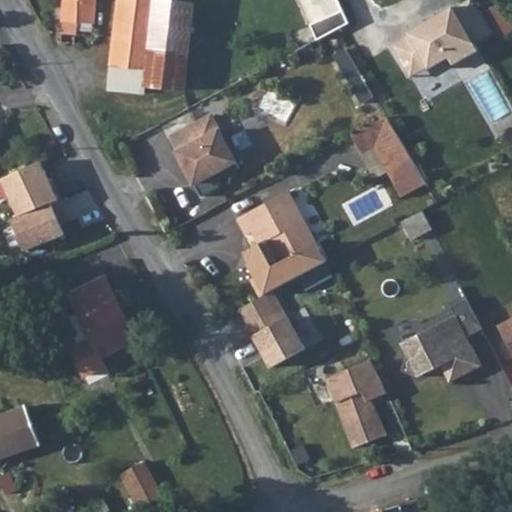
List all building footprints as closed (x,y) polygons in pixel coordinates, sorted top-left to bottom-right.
[(95,24),(97,0),(64,0),(61,33),(78,35),(78,31),(92,32),(93,23),(95,24)] [(119,0),(108,90),(145,94),(146,86),(154,1),(146,0),(119,0)] [(158,0),(154,0),(154,1),(146,86),(185,90),(194,4),(161,0),(159,0),(158,0)] [(410,34),(393,44),(407,70),(424,60),(428,67),(429,69),(450,58),(454,65),(479,51),(475,43),(492,34),(472,0),(470,0),(455,9),(454,6),(408,32),(410,34)] [(499,35),(511,32),(511,1),(493,6),(499,35)] [(349,23),(344,12),(314,23),(320,39),(349,23)] [(356,65),(346,48),(333,55),(343,72),(356,65)] [(424,60),(407,70),(411,77),(428,67),(424,60)] [(366,81),(353,89),(363,106),(376,99),(366,81)] [(213,115),(173,136),(188,164),(186,165),(203,196),(221,186),(217,180),(241,167),(213,115)] [(387,116),(352,135),(361,153),(375,146),(388,171),(412,158),(387,116)] [(412,158),(388,171),(404,200),(429,187),(412,158)] [(7,180),(24,218),(18,220),(31,253),(73,236),(59,205),(66,202),(49,161),(7,180)] [(326,261),(289,191),(238,218),(247,235),(253,232),(259,244),(253,247),(248,265),(255,278),(251,280),(260,297),(266,294),(272,291),(326,261)] [(136,339),(105,277),(70,294),(100,357),(136,339)] [(272,291),(266,294),(280,320),(287,317),(272,291)] [(260,297),(240,308),(254,334),(280,320),(266,294),(260,297)] [(483,329),(467,297),(451,306),(453,311),(423,327),(425,332),(402,343),(407,355),(402,371),(419,377),(435,368),(432,361),(439,358),(451,382),(482,365),(468,337),(483,329)] [(511,318),(498,326),(511,352),(511,318)] [(311,347),(325,341),(316,322),(303,328),(311,347)] [(388,393),(369,359),(327,378),(354,447),(371,441),(370,438),(385,432),(372,399),(388,393)] [(8,456),(41,444),(27,406),(0,416),(0,456),(7,454),(8,456)] [(385,432),(370,438),(371,441),(386,434),(385,432)] [(163,496),(144,461),(121,474),(140,508),(163,496)]
